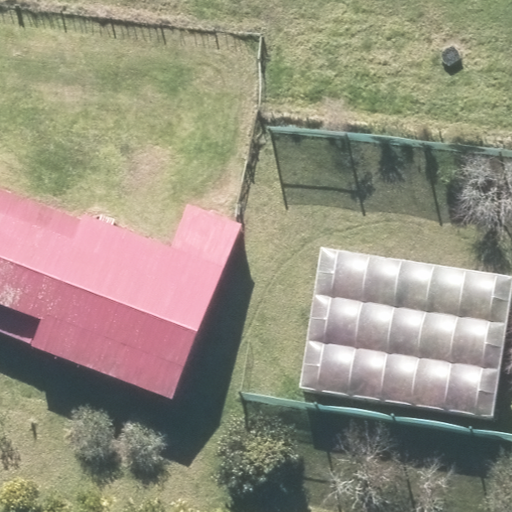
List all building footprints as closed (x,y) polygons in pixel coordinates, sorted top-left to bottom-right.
[(465,148),(419,145),(417,187),(463,190),(465,148)] [(81,219),(0,187),(0,329),(173,397),(242,223),(189,203),(172,244),(84,210),(81,219)] [(511,308),(511,270),(323,248),(306,392),(499,415),(511,308)] [(293,429),(245,423),(239,472),(286,478),(293,429)] [(511,511),(511,459),(508,459),(501,511),(511,511)]
